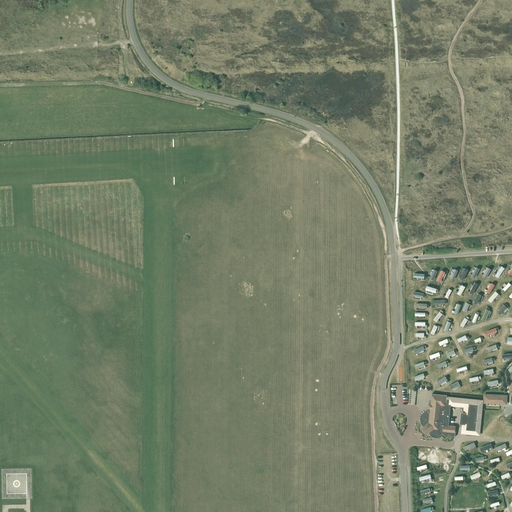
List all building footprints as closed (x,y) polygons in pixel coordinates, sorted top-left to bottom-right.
[(505,268),(502,266),(495,276),(498,278),(505,268)] [(480,268),(476,267),(471,276),(475,278),(480,268)] [(491,269),(487,267),(482,276),(486,278),(491,269)] [(458,270),(454,268),(450,278),(454,280),(458,270)] [(468,270),(464,268),(459,278),(463,280),(468,270)] [(437,271),(434,269),(429,278),(433,280),(437,271)] [(445,272),(441,270),(436,280),(440,282),(445,272)] [(473,294),(478,284),(475,282),(469,292),(473,294)] [(511,284),(509,282),(503,289),(505,291),(511,284)] [(495,285),(491,283),(486,291),(490,293),(495,285)] [(460,295),(465,287),(462,285),(457,294),(460,295)] [(498,294),(495,291),(488,299),(491,302),(498,294)] [(507,307),(504,304),(497,312),(500,314),(507,307)] [(442,314),(440,312),(433,319),(436,322),(442,314)] [(439,375),(437,370),(431,373),(434,378),(439,375)] [(447,379),(445,376),(437,381),(439,385),(447,379)] [(422,419),(422,420),(422,421),(422,422),(423,422),(423,423),(426,426),(424,427),(426,430),(427,432),(429,430),(432,433),(432,434),(433,434),(433,435),(434,435),(435,435),(435,436),(436,436),(437,436),(438,436),(439,436),(441,433),(447,436),(450,438),(451,436),(454,437),(454,436),(455,435),(456,430),(455,430),(455,426),(448,425),(450,405),(463,407),(463,411),(461,411),(460,423),(462,423),(461,433),(462,433),(463,433),(468,434),(480,435),(481,423),(483,399),(446,396),(446,395),(431,394),(431,400),(430,400),(429,403),(428,403),(428,408),(429,408),(428,412),(430,412),(429,416),(423,415),(423,416),(422,416),(422,417),(422,418),(422,419)] [(506,403),(506,395),(484,394),(484,402),(506,403)] [(492,447),(491,443),(480,448),(481,452),(492,447)]
